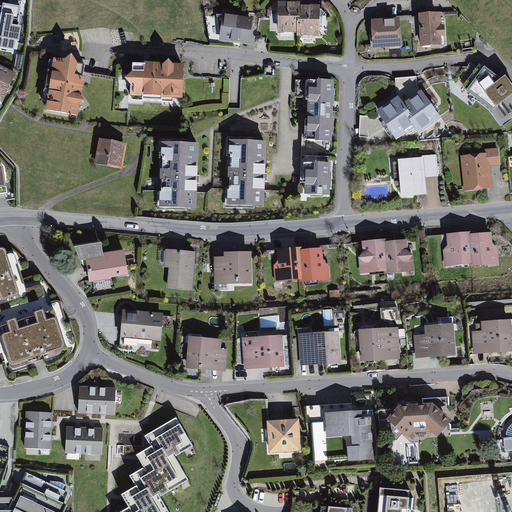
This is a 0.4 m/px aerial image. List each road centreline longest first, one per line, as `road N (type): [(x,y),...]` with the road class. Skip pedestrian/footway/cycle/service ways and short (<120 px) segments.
road 1 (residential): [(88,353),(191,392),(511,376)]
road 2 (tertiary): [(345,223),(215,231),(15,214)]
road 3 (residential): [(345,223),(351,28),(332,0)]
road 4 (tertiary): [(511,207),(345,223)]
road 5 (residential): [(15,214),(86,317),(88,353)]
